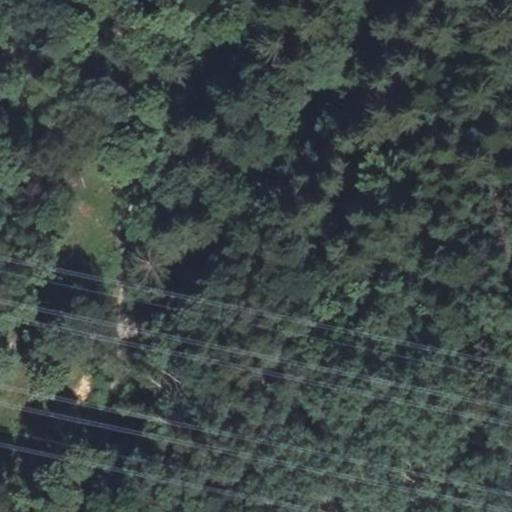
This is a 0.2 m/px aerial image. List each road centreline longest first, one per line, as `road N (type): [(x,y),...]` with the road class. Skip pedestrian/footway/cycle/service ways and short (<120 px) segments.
road 1 (track): [(379,0),(300,152),(243,238),(125,324),(61,0)]
road 2 (track): [(152,0),(125,324),(84,511)]
